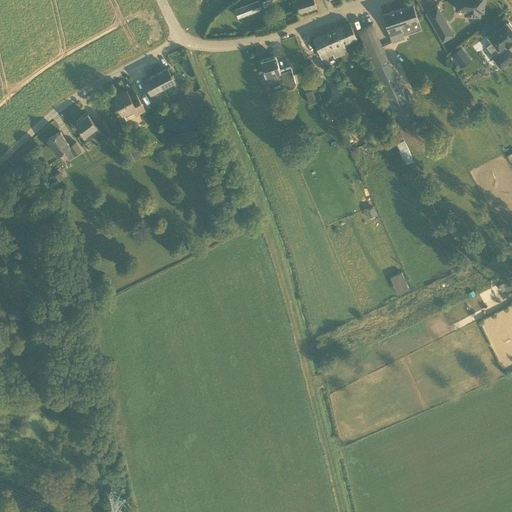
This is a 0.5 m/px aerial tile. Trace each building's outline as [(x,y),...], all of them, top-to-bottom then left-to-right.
[(314,0),(295,0),(300,11),(316,6),(314,0)] [(483,0),(456,0),(456,8),(466,9),(466,14),(479,15),(480,10),(483,10),(483,0)] [(382,14),(392,42),(404,37),(400,25),(418,20),(413,4),(382,14)] [(439,33),(449,27),(437,6),(433,9),(427,12),(429,17),(439,33)] [(215,30),(229,28),(227,17),(214,20),(215,30)] [(488,35),(493,41),(498,48),(505,43),(506,45),(511,39),(511,38),(511,37),(511,25),(509,22),(507,23),(506,21),(503,23),(500,20),(486,30),(489,34),(488,35)] [(335,46),(339,55),(346,52),(342,43),(356,37),(349,22),(336,28),(339,37),(331,41),(333,47),(335,46)] [(359,32),(375,68),(389,61),(373,26),(359,32)] [(335,57),(339,55),(335,46),(333,47),(331,41),(339,37),(336,28),(314,38),(323,59),(333,54),(335,57)] [(450,53),(460,66),(471,57),(461,45),(450,53)] [(511,52),(507,47),(493,58),(500,67),(511,57),(511,52)] [(290,66),(280,70),(276,56),(261,61),(264,70),(259,72),(261,81),(262,82),(264,84),(266,85),(268,85),(270,85),(276,83),(277,81),(282,79),(284,87),(287,88),(289,88),(293,87),(294,86),(296,83),(290,66)] [(167,67),(156,73),(163,87),(170,83),(173,88),(179,85),(173,74),(171,75),(167,67)] [(163,87),(156,73),(144,80),(148,87),(146,88),(152,99),(158,96),(155,91),(163,87)] [(396,77),(382,83),(401,124),(415,117),(396,77)] [(316,88),(305,92),(307,98),(309,103),(317,100),(321,99),(316,88)] [(122,113),(123,112),(132,107),(136,114),(145,109),(136,92),(130,95),(127,90),(113,97),(122,113)] [(353,110),(348,99),(330,107),(335,118),(338,116),(339,117),(350,112),(353,110)] [(200,117),(211,112),(204,100),(196,104),(198,108),(196,109),(200,117)] [(99,142),(111,134),(102,121),(96,126),(87,114),(75,122),(85,135),(91,130),(99,142)] [(168,124),(172,132),(181,127),(177,119),(168,124)] [(69,158),(82,150),(76,141),(69,145),(60,131),(48,139),(57,154),(64,149),(69,158)] [(402,131),(393,134),(405,163),(413,159),(402,131)] [(401,271),(389,275),(397,292),(408,288),(401,271)]
